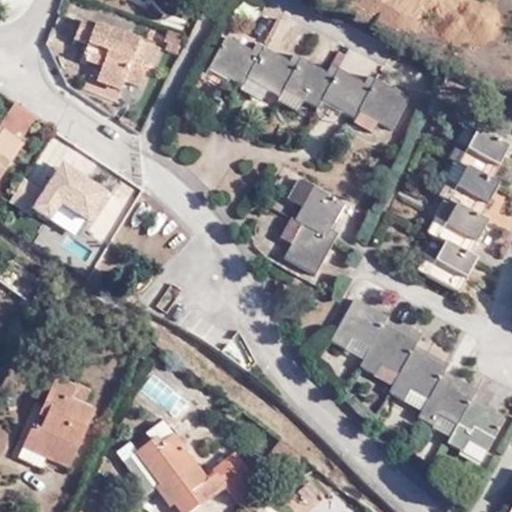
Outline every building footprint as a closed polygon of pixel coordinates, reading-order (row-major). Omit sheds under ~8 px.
[(146,52),(69,24),(60,46),(76,51),(71,66),(92,74),(86,90),(110,98),(115,88),(126,91),(134,71),(139,72),(146,52)] [(159,54),(170,59),(180,40),(163,34),(157,47),(161,48),(159,54)] [(355,106),(375,117),(390,125),(406,94),(369,73),(364,79),(329,62),(326,70),(293,53),(289,59),(254,43),(251,48),(220,35),(203,65),(240,82),(243,75),(275,93),(279,86),(300,96),(313,103),(318,97),(352,113),(355,106)] [(279,86),(275,93),(272,98),(295,109),(300,96),(279,86)] [(369,128),(375,117),(355,106),(352,113),(351,117),(369,128)] [(0,142),(12,150),(26,126),(3,108),(0,111),(0,142)] [(459,143),(469,150),(479,131),(468,125),(459,143)] [(511,149),(479,131),(469,150),(459,143),(450,159),(457,163),(466,167),(457,185),(448,181),(439,197),(445,201),(456,205),(446,224),(435,219),(428,232),(446,243),(436,260),(427,257),(417,273),(460,296),(480,261),(472,256),(490,223),(483,220),(501,187),(494,182),(511,149)] [(0,169),(12,150),(0,142),(0,169)] [(58,159),(40,187),(22,176),(8,199),(73,240),(105,189),(58,159)] [(466,167),(457,163),(448,181),(457,185),(466,167)] [(293,209),(304,189),(293,183),(281,202),(293,209)] [(335,206),(304,189),(293,209),(284,221),(292,226),(275,261),(306,278),(325,243),(318,240),(335,206)] [(445,201),(435,219),(446,224),(456,205),(445,201)] [(467,442),(486,452),(504,420),(470,401),(473,393),(440,375),(445,366),(412,350),(416,343),(384,325),(388,315),(354,298),(332,339),(346,347),(353,337),(371,347),(366,358),(361,365),(376,374),(382,364),(400,372),(393,383),(391,392),(404,399),(410,388),(427,398),(422,409),(417,417),(432,425),(439,416),(455,424),(450,434),(446,443),(462,451),(467,442)] [(241,373),(257,360),(239,337),(223,349),(241,373)] [(353,337),(346,347),(366,358),(371,347),(353,337)] [(382,364),(376,374),(393,383),(400,372),(382,364)] [(77,378),(57,367),(37,404),(47,411),(40,421),(32,417),(20,437),(62,463),(95,407),(69,392),(77,378)] [(141,392),(175,415),(185,400),(152,377),(141,392)] [(404,399),(422,409),(427,398),(410,388),(404,399)] [(432,425),(450,434),(455,424),(439,416),(432,425)] [(155,431),(134,448),(157,476),(147,484),(161,502),(170,494),(183,508),(221,478),(209,464),(202,469),(170,431),(161,438),(155,431)] [(129,472),(142,465),(128,442),(115,450),(129,472)] [(481,462),(486,452),(467,442),(462,451),(481,462)]
